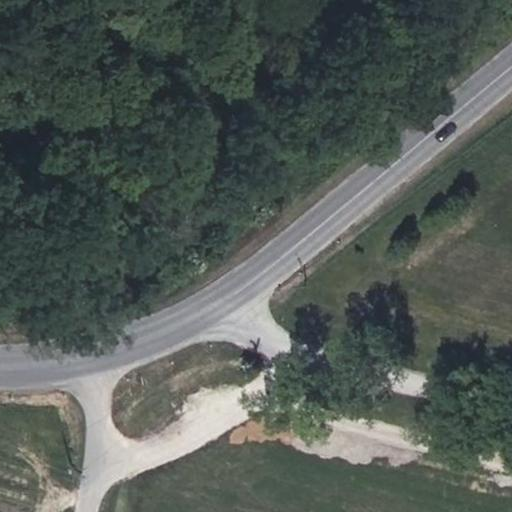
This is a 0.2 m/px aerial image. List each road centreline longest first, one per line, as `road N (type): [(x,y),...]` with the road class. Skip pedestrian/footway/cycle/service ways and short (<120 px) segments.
road 1 (primary): [(100,361),(171,335),(287,262),(511,72)]
road 2 (track): [(229,302),(270,342),(511,403)]
road 3 (track): [(98,487),(323,355)]
road 4 (unclassified): [(95,511),(106,401),(100,361)]
